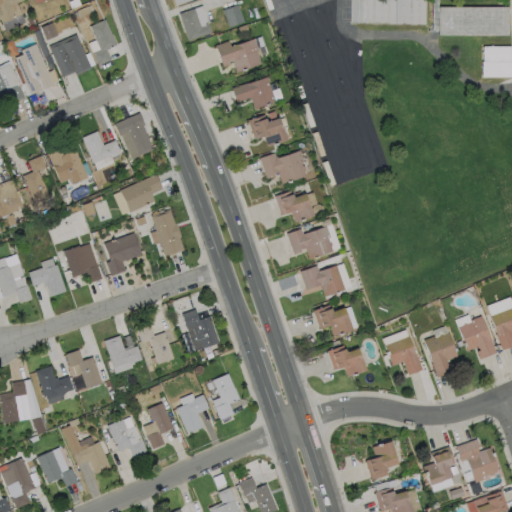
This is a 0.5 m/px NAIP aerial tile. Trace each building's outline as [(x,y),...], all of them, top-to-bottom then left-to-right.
[(0,0),(24,0),(16,4),(25,23),(5,31),(0,19),(0,0)] [(350,0),(425,0),(425,25),(350,24),(350,0)] [(243,22),(228,28),(222,10),(237,5),(243,22)] [(439,8),(507,8),(507,36),(439,36),(439,8)] [(194,9),(200,27),(208,25),(210,33),(188,40),(179,14),(194,9)] [(110,60),(97,66),(92,53),(100,50),(90,26),(105,20),(116,45),(106,50),(110,60)] [(91,69),(75,76),(74,73),(62,78),(48,47),(76,35),(91,69)] [(254,39),(258,50),(258,49),(260,55),(257,56),(260,64),(236,73),(232,62),(228,63),(229,65),(222,67),(215,46),(228,41),(230,47),(235,45),(235,46),(254,39)] [(511,77),(482,77),(481,62),(483,62),(483,47),(510,47),(511,77)] [(38,49),(48,73),(53,70),(58,82),(53,84),(54,85),(30,95),(25,83),(23,83),(21,77),(22,76),(14,58),(25,53),(26,54),(38,49)] [(0,76),(6,90),(18,84),(24,98),(0,108),(0,76)] [(267,77),(275,102),(254,109),(250,98),(236,102),(232,89),(267,77)] [(142,126),(152,150),(138,156),(128,133),(119,137),(113,124),(139,113),(144,125),(142,126)] [(283,114),(287,127),(282,129),(286,140),(267,147),(263,136),(254,139),(247,121),(264,115),(266,122),(277,118),(276,117),(283,114)] [(96,131),(103,146),(114,140),(120,154),(108,159),(108,157),(92,164),(81,138),(96,131)] [(59,148),(62,155),(75,150),(87,178),(72,185),(69,179),(59,183),(52,166),(52,167),(46,153),(59,148)] [(299,151),(303,162),(300,163),(301,166),(303,167),(305,170),(304,172),(305,176),(281,185),(277,173),(273,174),(274,176),(266,179),(259,159),(274,153),(276,159),(299,151)] [(48,195),(33,202),(22,177),(32,172),(27,162),(43,154),(49,167),(38,172),(48,195)] [(154,202),(129,213),(119,191),(154,175),(161,189),(150,194),(154,202)] [(0,189),(3,195),(14,190),(19,202),(8,207),(10,213),(0,217),(0,189)] [(290,191),(293,198),(295,197),(294,194),(300,192),(302,195),(304,194),(307,204),(308,203),(313,216),(294,223),(290,212),(285,213),(286,214),(280,216),(274,197),(290,191)] [(163,210),(164,212),(169,210),(174,224),(176,223),(180,237),(179,238),(183,251),(164,257),(150,217),(156,214),(155,212),(163,210)] [(326,226),(329,237),(327,238),(328,242),(330,243),(331,245),(330,247),(331,252),(308,260),(304,248),(299,249),(300,252),(293,255),(286,234),(300,229),(302,234),(326,226)] [(125,271),(110,276),(105,263),(109,262),(103,244),(133,233),(141,255),(121,262),(125,271)] [(89,244),(101,279),(89,283),(85,273),(72,278),(62,252),(78,246),(79,247),(89,244)] [(51,259),(54,266),(56,265),(65,292),(50,297),(46,286),(44,287),(43,283),(32,286),(27,273),(41,268),(40,263),(51,259)] [(335,265),(344,290),(324,297),(319,285),(305,290),(299,272),(316,266),(318,272),(335,265)] [(0,268),(8,266),(16,289),(26,285),(31,299),(19,304),(15,293),(1,298),(0,295),(0,268)] [(329,305),(331,312),(343,308),(346,317),(347,317),(351,330),(332,336),(329,326),(319,329),(313,311),(329,305)] [(511,337),(511,346),(501,351),(495,335),(496,334),(489,316),(511,307),(511,331),(510,332),(511,337)] [(195,310),(198,320),(209,317),(218,343),(194,352),(181,314),(195,310)] [(480,316),(490,340),(495,353),(479,359),(476,352),(479,351),(477,347),(466,351),(457,328),(462,326),(462,324),(465,323),(466,324),(471,323),(470,320),(480,316)] [(149,326),(153,336),(164,332),(173,359),(157,365),(148,340),(140,343),(136,330),(149,326)] [(447,334),(457,357),(445,361),(447,365),(450,364),(453,371),(436,378),(431,364),(432,364),(423,341),(433,336),(434,339),(439,337),(439,335),(441,334),(443,335),(447,334)] [(119,336),(124,351),(136,346),(141,360),(129,364),(128,363),(112,368),(103,342),(119,336)] [(408,336),(415,354),(421,370),(407,375),(402,362),(392,366),(384,346),(408,336)] [(343,346),(345,353),(357,349),(360,358),(361,358),(365,371),(346,377),(343,367),(333,370),(326,352),(343,346)] [(78,350),(82,361),(92,357),(101,384),(85,389),(77,365),(69,368),(65,355),(78,350)] [(50,366),(54,379),(57,378),(58,380),(68,376),(72,390),(62,394),(63,399),(48,405),(45,397),(44,398),(35,371),(50,366)] [(233,414),(219,420),(214,408),(222,404),(212,381),(227,374),(238,400),(228,404),(233,414)] [(19,421),(3,424),(0,407),(0,395),(12,394),(10,383),(23,381),(26,395),(15,397),(19,421)] [(191,394),(194,399),(202,395),(208,409),(196,414),(202,428),(187,434),(176,408),(182,406),(179,399),(191,394)] [(164,444),(152,449),(146,436),(156,431),(147,410),(162,403),(173,428),(159,435),(164,444)] [(122,419),(133,444),(141,441),(146,452),(132,458),(128,447),(118,452),(107,426),(122,419)] [(69,427),(76,444),(89,438),(92,445),(99,442),(110,468),(94,475),(88,460),(76,465),(70,452),(71,452),(62,430),(69,427)] [(476,448),(477,452),(489,448),(497,472),(484,477),(485,479),(474,483),(466,460),(460,462),(455,447),(475,440),(478,447),(476,448)] [(387,475),(370,480),(364,461),(374,458),(371,448),(390,442),(394,454),(393,454),(396,464),(385,468),(387,475)] [(441,481),(429,486),(422,467),(433,463),(429,453),(448,447),(453,464),(447,466),(450,477),(441,480),(441,481)] [(51,451),(61,473),(71,469),(77,482),(65,488),(60,478),(47,484),(36,458),(51,451)] [(21,458),(34,488),(28,491),(29,492),(24,494),(28,503),(15,509),(6,487),(0,473),(8,470),(6,465),(21,458)] [(457,474),(451,476),(448,468),(455,466),(457,474)] [(251,478),(256,489),(265,484),(277,510),(271,511),(259,511),(251,493),(243,496),(238,484),(251,478)] [(478,492),(471,495),(468,486),(475,483),(478,492)] [(208,511),(207,509),(221,503),(217,493),(229,488),(234,501),(233,501),(238,511),(208,511)] [(391,488),(393,494),(404,491),(407,501),(408,501),(410,511),(389,511),(389,509),(379,511),(374,493),(391,488)] [(501,491),(507,510),(501,511),(477,511),(476,509),(475,509),(472,501),(501,491)] [(0,511),(0,499),(4,498),(10,511),(7,511),(0,511)]
